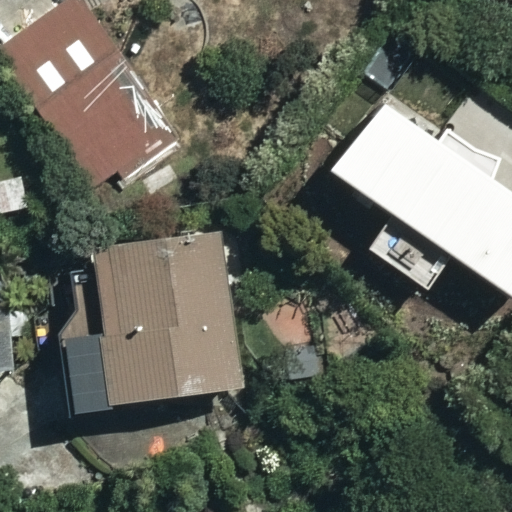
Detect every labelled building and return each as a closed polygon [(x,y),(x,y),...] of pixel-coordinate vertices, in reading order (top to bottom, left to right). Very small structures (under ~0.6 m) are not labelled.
[(340,0),(313,0),(311,5),(298,0),(294,0),(282,31),(322,47),(340,0)] [(175,141),(81,6),(2,61),(97,196),(175,141)] [(235,386),(208,227),(55,254),(65,310),(45,314),(63,415),(235,386)] [(0,283),(0,354),(16,352),(6,282),(0,283)] [(380,344),(322,307),(300,342),(357,379),(380,344)] [(502,511),(492,470),(442,483),(449,511),(502,511)]
